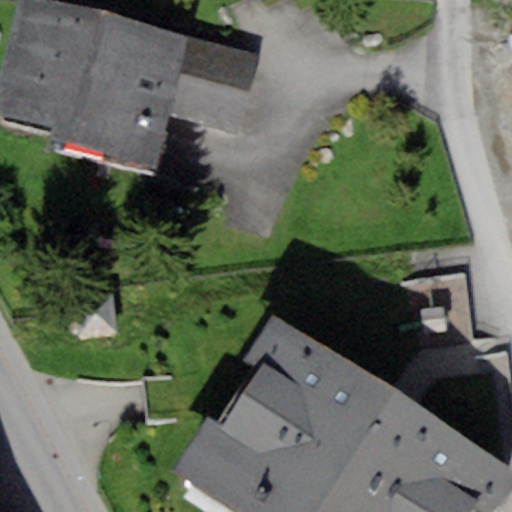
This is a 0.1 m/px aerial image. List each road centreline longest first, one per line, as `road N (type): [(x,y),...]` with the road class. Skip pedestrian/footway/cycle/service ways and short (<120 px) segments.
road 1 (residential): [(511,298),(471,127),(461,0)]
road 2 (tertiary): [(0,400),(62,511)]
